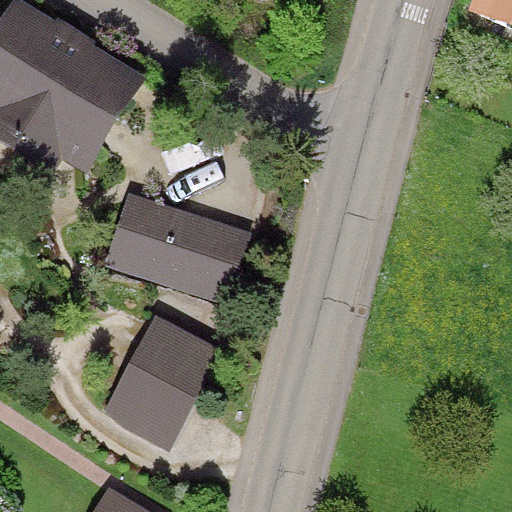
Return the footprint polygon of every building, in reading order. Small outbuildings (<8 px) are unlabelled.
[(155,72),(35,0),(5,0),(0,9),(0,143),(49,173),(57,159),(90,179),(155,72)] [(511,0),(472,0),(470,6),(511,25),(511,0)] [(250,230),(130,191),(105,267),(225,306),(250,230)] [(222,344),(156,310),(102,414),(169,448),(222,344)] [(157,511),(110,485),(94,511),(157,511)]
